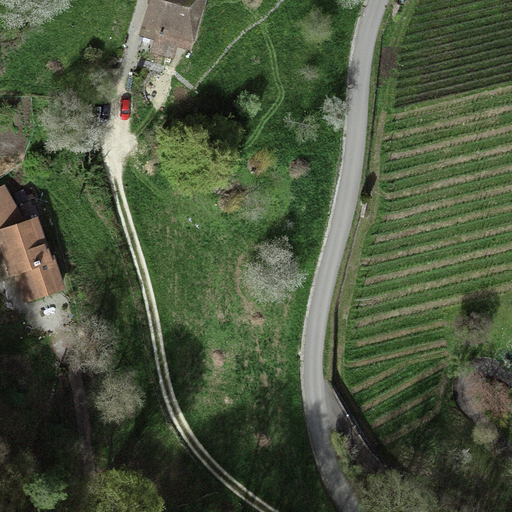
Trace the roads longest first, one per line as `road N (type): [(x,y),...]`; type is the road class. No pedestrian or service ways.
road 1 (unclassified): [(356,511),(332,476),(312,390),(317,312),(351,192),(365,27),(377,0)]
road 2 (track): [(132,134),(111,156),(171,406),(191,452),(270,511)]
road 3 (track): [(134,511),(90,476),(66,342),(47,319)]
